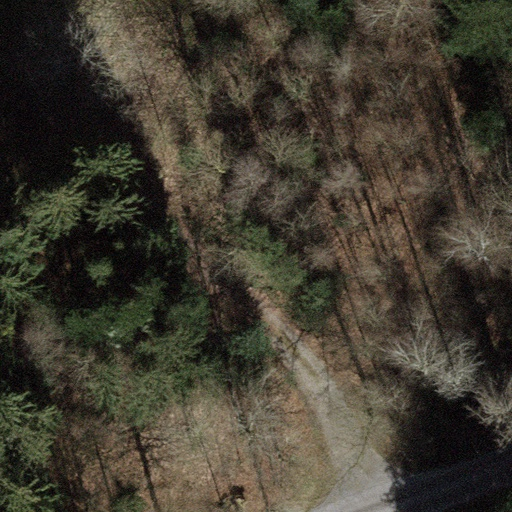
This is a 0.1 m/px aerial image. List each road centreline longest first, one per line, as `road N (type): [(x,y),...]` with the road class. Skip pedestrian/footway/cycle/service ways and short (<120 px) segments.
road 1 (track): [(378,510),(322,372),(141,205),(96,151)]
road 2 (unclassified): [(375,511),(511,466)]
